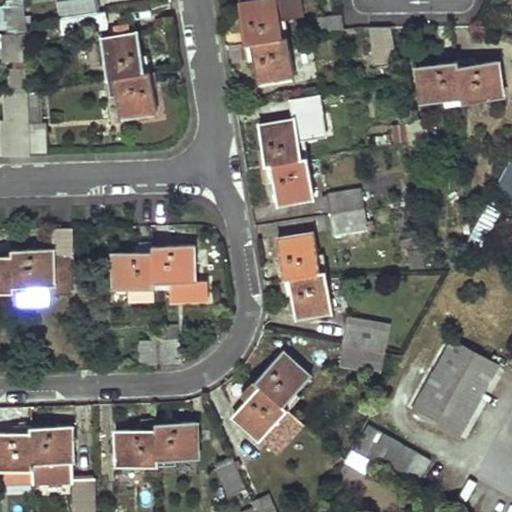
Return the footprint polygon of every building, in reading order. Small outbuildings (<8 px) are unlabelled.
[(93,0),(74,0),(56,1),(57,18),(96,15),(93,0)] [(261,0),(237,0),(244,42),(286,35),(284,23),(279,24),(275,2),(262,4),(261,0)] [(301,0),(280,0),(280,15),(302,15),(301,0)] [(9,32),(24,31),(24,25),(24,4),(7,4),(9,32)] [(341,27),(340,12),(314,14),(315,31),(341,27)] [(106,31),(104,15),(59,20),(61,36),(106,31)] [(42,43),(40,23),(24,25),(24,31),(24,45),(42,43)] [(374,61),(395,59),(391,24),(371,25),(374,61)] [(127,25),(111,28),(113,39),(98,41),(105,80),(147,73),(145,57),(140,57),(136,35),(129,36),(127,25)] [(286,35),(244,42),(248,65),(252,64),(256,87),(293,81),(286,35)] [(501,99),(496,62),(475,65),(474,59),(455,62),(457,104),(501,99)] [(457,104),(455,62),(417,67),(421,104),(444,101),(445,106),(457,104)] [(147,73),(105,80),(108,100),(114,99),(118,122),(155,115),(147,73)] [(402,122),(407,166),(429,163),(423,118),(402,122)] [(27,119),(0,119),(0,155),(28,154),(27,122),(27,119)] [(45,123),(27,122),(28,154),(44,154),(45,123)] [(257,129),(263,166),(305,159),(303,143),(298,144),(295,123),(257,129)] [(272,185),(275,205),(311,201),(305,159),(263,166),(266,186),(272,185)] [(323,197),(326,215),(359,210),(363,209),(360,191),(323,197)] [(463,241),(478,249),(503,204),(488,195),(463,241)] [(359,210),(326,215),(330,237),(363,231),(359,210)] [(277,242),(282,281),(323,275),(321,257),(316,258),(313,236),(277,242)] [(420,270),(416,240),(403,241),(406,271),(420,270)] [(191,245),(148,247),(150,290),(172,290),(173,298),(206,297),(206,283),(192,283),(191,245)] [(150,290),(148,247),(135,247),(135,253),(113,253),(114,291),(150,290)] [(0,294),(10,294),(9,251),(0,250),(0,294)] [(10,294),(10,301),(52,300),(52,295),(68,295),(67,256),(52,257),(51,250),(9,251),(10,294)] [(323,275),(282,281),(285,299),(291,298),(295,320),(329,315),(323,275)] [(343,318),(337,346),(340,347),(374,354),(379,356),(385,327),(343,318)] [(173,338),(151,339),(151,341),(152,368),(174,367),(173,338)] [(459,434),(498,364),(450,338),(412,407),(459,434)] [(152,368),(151,341),(133,342),(134,368),(152,368)] [(374,354),(340,347),(335,365),(369,374),(374,354)] [(295,396),(309,381),(281,355),(253,385),(284,413),(297,399),(295,396)] [(284,413),(253,385),(242,397),(246,401),(231,417),(258,441),(284,413)] [(429,453),(365,416),(350,443),(414,480),(429,453)] [(194,425),(153,426),(154,470),(173,469),(173,464),(195,463),(194,425)] [(153,426),(152,426),(138,426),(138,431),(116,431),(116,471),(154,470),(153,426)] [(71,511),(93,511),(93,481),(71,481),(69,428),(28,430),(28,485),(71,484),(71,511)] [(4,486),(28,485),(28,430),(11,431),(11,435),(0,434),(0,473),(4,474),(4,486)] [(209,466),(223,499),(240,491),(226,459),(209,466)] [(248,511),(269,511),(262,494),(245,502),(248,511)]
